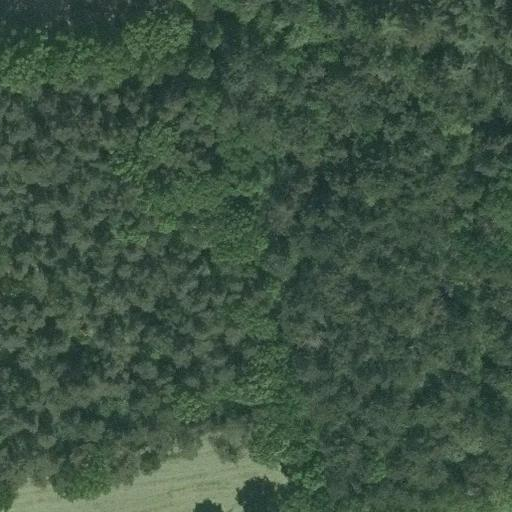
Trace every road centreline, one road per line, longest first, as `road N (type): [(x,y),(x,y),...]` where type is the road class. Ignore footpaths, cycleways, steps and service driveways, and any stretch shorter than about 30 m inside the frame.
road 1 (track): [(511,435),(373,457),(321,429),(264,232),(212,0)]
road 2 (track): [(264,232),(162,236),(0,221)]
